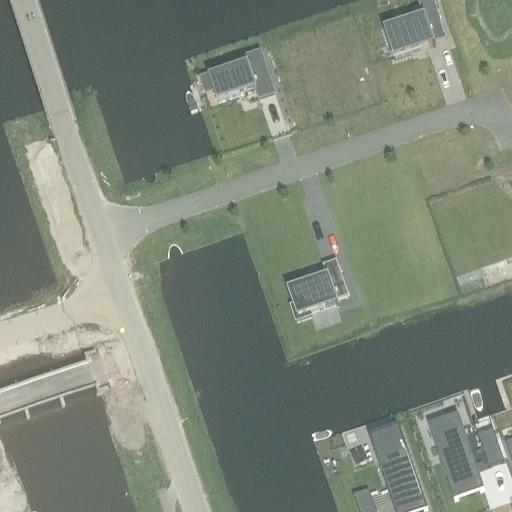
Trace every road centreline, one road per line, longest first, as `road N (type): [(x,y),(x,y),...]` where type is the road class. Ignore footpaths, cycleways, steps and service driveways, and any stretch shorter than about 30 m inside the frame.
road 1 (residential): [(511,132),(484,105),(100,233)]
road 2 (tertiary): [(22,0),(100,233)]
road 3 (tertiary): [(142,358),(195,511)]
road 4 (tertiary): [(100,233),(142,358)]
